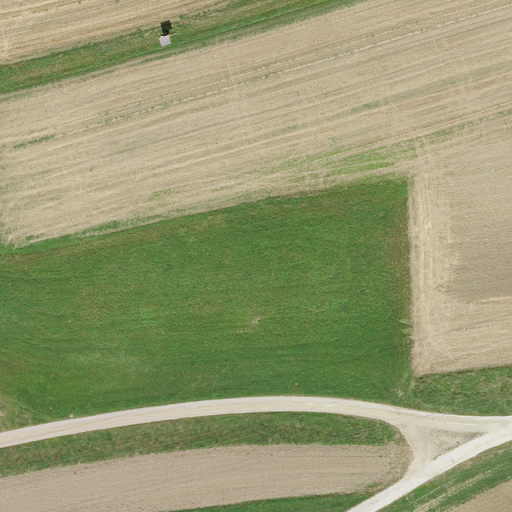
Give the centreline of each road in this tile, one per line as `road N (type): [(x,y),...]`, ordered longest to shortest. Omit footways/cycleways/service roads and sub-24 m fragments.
road 1 (track): [(454,442),(375,414),(275,407),(164,415),(0,442)]
road 2 (track): [(0,83),(290,0)]
